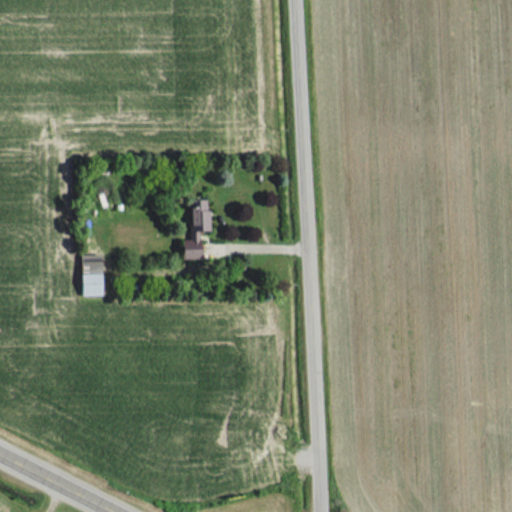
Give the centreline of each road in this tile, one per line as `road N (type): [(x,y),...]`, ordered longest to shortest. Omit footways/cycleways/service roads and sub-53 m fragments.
road 1 (residential): [(320,511),(295,0)]
road 2 (trunk): [(133,511),(0,444)]
